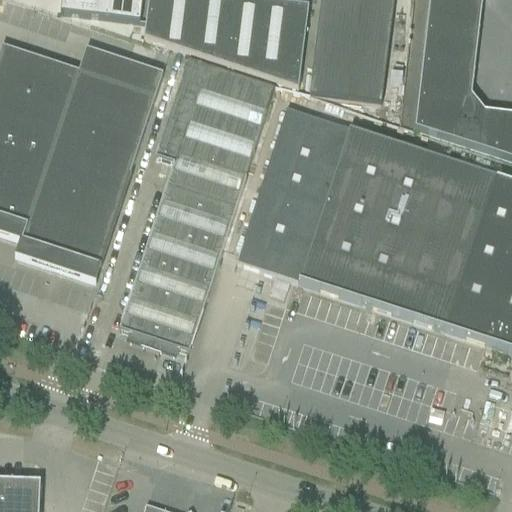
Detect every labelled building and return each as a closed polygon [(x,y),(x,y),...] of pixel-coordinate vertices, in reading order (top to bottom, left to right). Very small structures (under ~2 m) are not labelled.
[(61,0),(59,19),(138,29),(141,0),(61,0)] [(148,0),(143,44),(298,96),(308,12),(207,0),(148,0)] [(380,111),(394,0),(321,0),(309,102),(380,111)] [(428,0),(428,4),(485,10),(486,0),(428,0)] [(428,4),(424,38),(482,44),(485,10),(428,4)] [(424,38),(420,71),(478,78),(482,44),(424,38)] [(0,242),(21,249),(16,264),(93,289),(162,80),(86,55),(85,55),(77,77),(0,52),(0,53),(0,242)] [(194,340),(274,92),(224,76),(186,64),(154,163),(173,169),(119,336),(187,359),(194,340)] [(420,71),(416,105),(471,112),(474,110),(478,78),(420,71)] [(416,105),(413,134),(462,150),(464,134),(482,120),(474,110),(471,112),(416,105)] [(235,270),(349,307),(499,356),(511,360),(511,191),(494,186),(495,184),(285,116),(235,270)] [(464,134),(462,150),(498,161),(502,121),(482,120),(464,134)] [(511,122),(502,121),(498,161),(511,166),(511,122)] [(0,511),(38,511),(39,489),(0,487),(0,511)]
